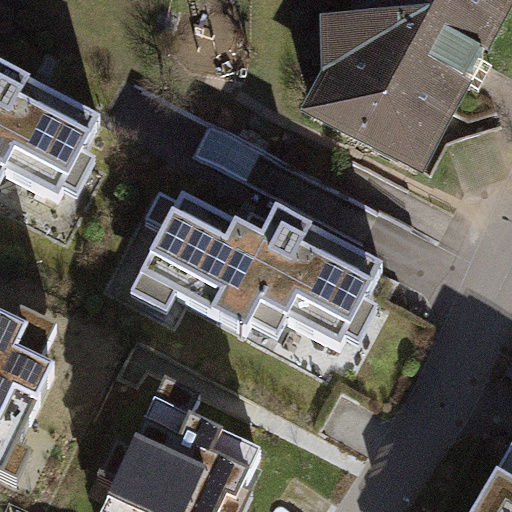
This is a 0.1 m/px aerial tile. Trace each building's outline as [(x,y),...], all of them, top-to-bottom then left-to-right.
[(511,0),(357,0),(358,17),(325,17),(323,79),(305,116),(427,183),(485,80),(511,31),(511,0)] [(0,175),(60,207),(101,128),(0,76),(0,175)] [(138,278),(251,337),(265,310),(337,348),(377,272),(278,221),(266,243),(180,199),(138,278)] [(0,479),(18,488),(31,460),(17,453),(53,381),(42,376),(61,337),(21,317),(12,335),(0,329),(0,479)] [(250,511),(254,506),(244,501),(261,466),(195,434),(206,413),(169,395),(138,458),(118,448),(101,484),(118,493),(109,511),(250,511)] [(511,511),(511,457),(507,454),(471,511),(511,511)]
